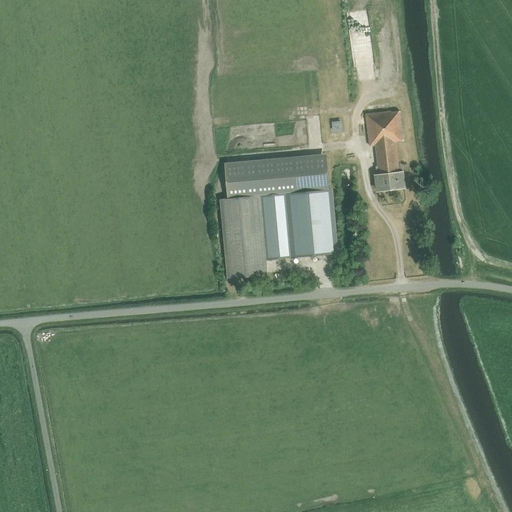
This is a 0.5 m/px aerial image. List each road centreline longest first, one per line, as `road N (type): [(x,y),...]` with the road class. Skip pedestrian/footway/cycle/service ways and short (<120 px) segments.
road 1 (unclassified): [(23,323),(460,284)]
road 2 (track): [(503,511),(403,306),(403,288)]
